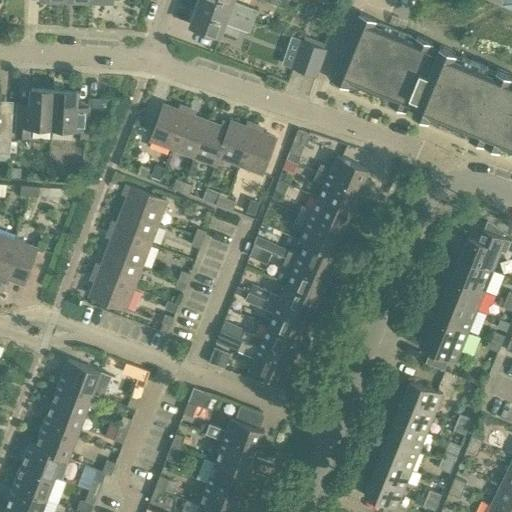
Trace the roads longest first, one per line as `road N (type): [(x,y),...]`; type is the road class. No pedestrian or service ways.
road 1 (residential): [(449,183),(414,147),(148,59)]
road 2 (unclassified): [(449,183),(423,196),(333,428)]
road 3 (unclassified): [(333,428),(85,331)]
road 4 (residential): [(148,59),(0,49)]
